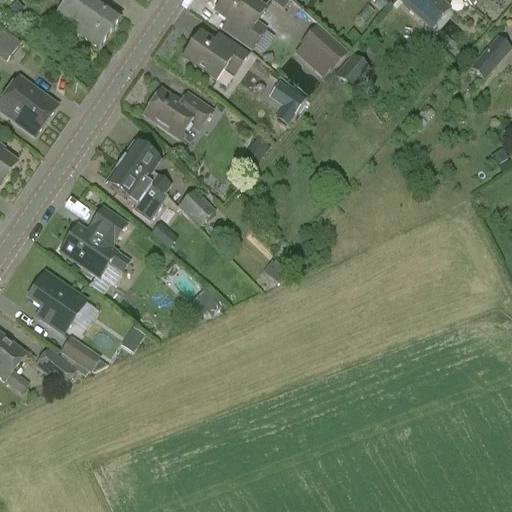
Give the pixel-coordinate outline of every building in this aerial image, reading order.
[(92,0),(68,0),(54,21),(98,51),(120,19),(92,0)] [(244,0),(224,0),(215,15),(233,28),(227,37),(250,53),(264,32),(255,26),(263,13),(244,0)] [(264,0),(282,13),(290,3),(285,0),(264,0)] [(422,24),(440,3),(435,0),(422,0),(420,3),(416,0),(406,0),(401,6),(422,24)] [(458,0),(469,9),(476,0),(458,0)] [(21,46),(0,29),(0,62),(6,67),(21,46)] [(301,50),(330,75),(347,56),(317,30),(301,50)] [(198,39),(182,63),(214,85),(223,72),(232,79),(246,58),(223,42),(217,51),(198,39)] [(497,40),(469,72),(484,85),(511,52),(497,40)] [(352,58),(334,80),(352,96),(370,74),(352,58)] [(17,82),(0,105),(0,115),(34,141),(57,111),(17,82)] [(283,93),(278,110),(298,117),(303,100),(283,93)] [(187,96),(179,107),(160,95),(142,120),(177,144),(187,129),(199,137),(214,114),(187,96)] [(171,189),(151,176),(158,165),(133,148),(119,168),(144,185),(162,202),(171,189)] [(0,150),(0,186),(15,166),(1,155),(3,152),(0,150)] [(144,185),(119,168),(105,188),(136,210),(144,199),(158,208),(162,202),(144,185)] [(176,212),(198,233),(215,216),(194,194),(176,212)] [(96,237),(93,241),(76,230),(59,255),(95,280),(88,291),(95,296),(105,284),(100,280),(108,269),(121,278),(130,265),(116,254),(114,256),(109,253),(125,230),(102,214),(89,232),(96,237)] [(172,237),(152,220),(143,232),(163,249),(165,246),(170,251),(176,245),(170,240),(172,237)] [(27,302),(47,316),(41,324),(62,339),(85,305),(44,277),(27,302)] [(179,311),(191,324),(202,313),(208,318),(219,308),(201,290),(179,311)] [(29,388),(13,375),(25,359),(0,339),(0,381),(21,398),(29,388)] [(100,361),(69,341),(59,357),(60,358),(58,361),(85,379),(87,375),(90,377),(100,361)] [(75,375),(47,354),(34,371),(61,393),(75,375)]
